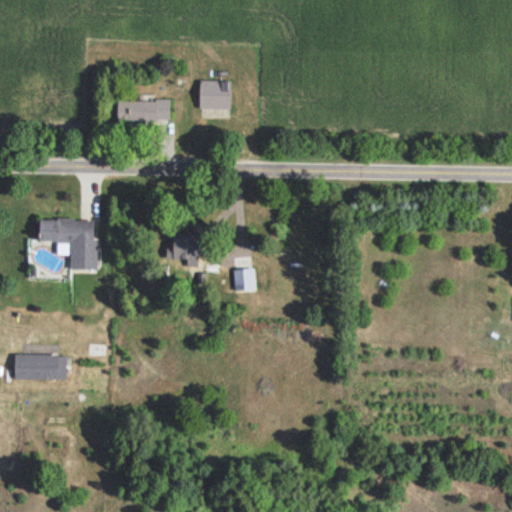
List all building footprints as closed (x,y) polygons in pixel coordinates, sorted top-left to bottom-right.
[(227,111),(227,83),(195,83),(195,111),(227,111)] [(167,104),(114,103),(113,124),(166,125),(167,104)] [(91,273),(92,222),(33,221),(33,244),(69,245),(68,273),(91,273)] [(183,270),(195,270),(195,239),(165,239),(165,262),(183,262),(183,270)] [(232,293),(252,293),(252,272),(232,272),(232,293)] [(64,381),(64,356),(10,356),(10,381),(64,381)]
